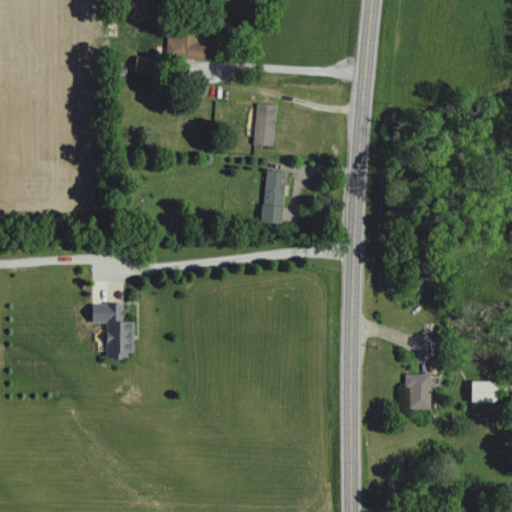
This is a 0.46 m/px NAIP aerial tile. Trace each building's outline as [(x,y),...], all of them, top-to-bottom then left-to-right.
[(130,72),(148,74),(150,57),(132,55),(130,72)] [(272,107),(253,106),(252,144),(271,144),(272,107)] [(284,171),(262,169),(259,221),(280,222),(284,171)] [(132,321),(121,320),(122,302),(103,301),(103,310),(88,310),(87,321),(103,321),(102,355),(131,356),(132,321)] [(427,373),(402,373),(402,385),(406,385),(406,408),(427,408),(427,373)] [(492,401),(492,380),(466,380),(466,401),(492,401)]
